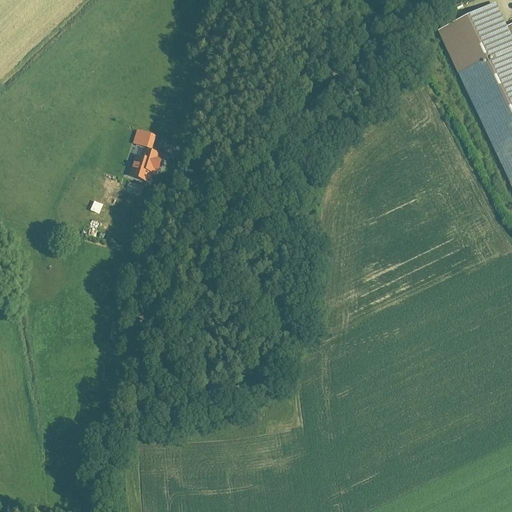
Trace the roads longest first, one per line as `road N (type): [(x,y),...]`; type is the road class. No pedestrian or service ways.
road 1 (unclassified): [(242,0),(147,295),(93,511)]
road 2 (track): [(133,348),(222,240),(290,138),(410,0)]
